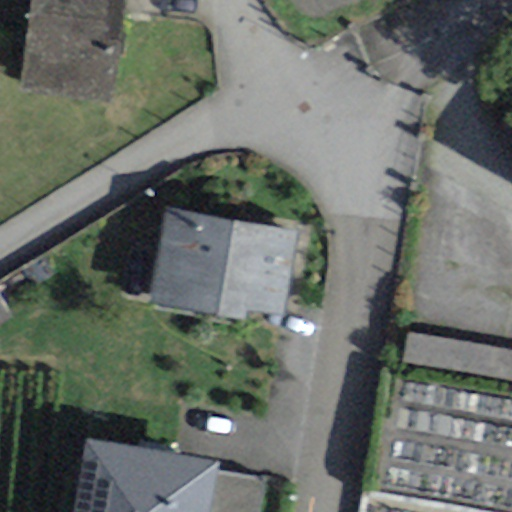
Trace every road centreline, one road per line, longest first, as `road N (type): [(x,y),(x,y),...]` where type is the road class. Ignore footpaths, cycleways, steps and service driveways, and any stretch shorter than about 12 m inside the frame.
road 1 (residential): [(324,511),(359,303),(347,135)]
road 2 (residential): [(0,248),(273,66)]
road 3 (residential): [(347,135),(485,0)]
